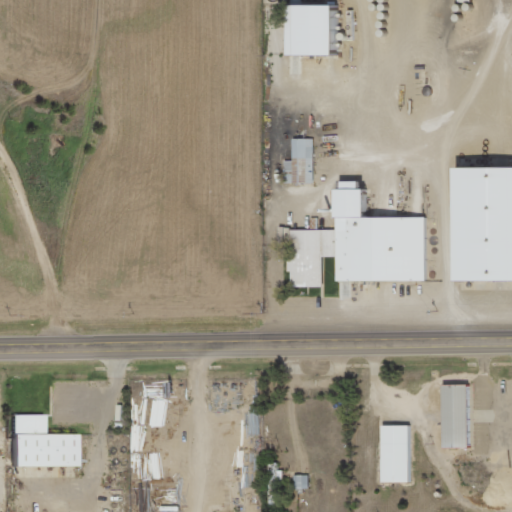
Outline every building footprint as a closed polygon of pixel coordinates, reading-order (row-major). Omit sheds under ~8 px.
[(293,55),(346,55),(345,4),(293,4),(293,55)] [(297,161),(287,161),(288,184),(317,183),(316,138),(296,139),(297,161)] [(511,167),(468,168),(468,281),(511,280),(511,167)] [(430,282),(431,217),(372,216),(373,189),(343,189),(342,230),(290,229),(290,241),(292,241),(292,272),(295,273),(295,287),(325,287),(326,257),(342,257),(341,280),(430,282)] [(474,383),(448,384),(449,448),(475,447),(474,383)] [(78,433),(47,433),(47,413),(15,414),(15,466),(79,465),(78,433)] [(414,424),(386,425),(387,483),(415,482),(414,424)]
